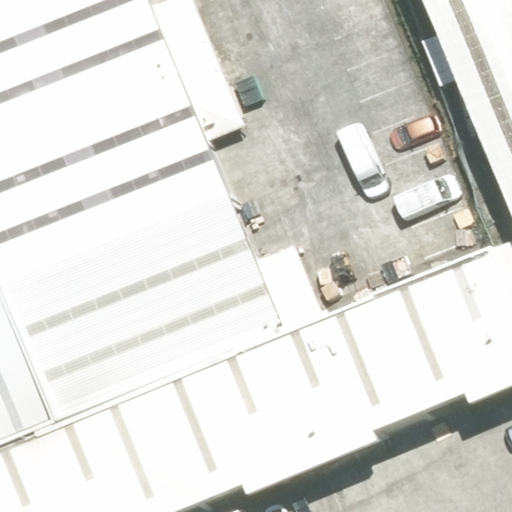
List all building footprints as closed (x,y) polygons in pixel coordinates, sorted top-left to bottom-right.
[(9,0),(0,4),(0,153),(194,75),(163,0),(9,0)] [(511,0),(438,0),(511,179),(511,0)] [(0,153),(0,221),(29,291),(247,202),(194,75),(0,153)] [(29,291),(80,417),(300,333),(247,202),(29,291)] [(511,251),(300,333),(80,417),(68,421),(0,447),(0,511),(245,511),(511,410),(511,251)] [(0,447),(68,421),(21,299),(0,307),(0,447)]
